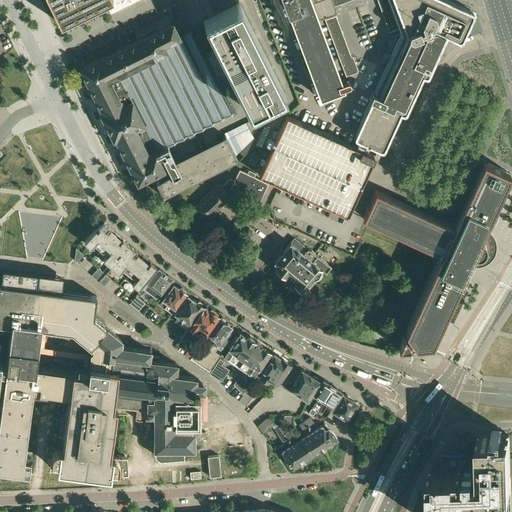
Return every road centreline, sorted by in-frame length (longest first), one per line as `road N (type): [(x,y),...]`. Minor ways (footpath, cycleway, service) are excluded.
road 1 (secondary): [(55,96),(101,180),(149,233),(258,313),(332,350)]
road 2 (residential): [(345,476),(0,502)]
road 3 (secondary): [(429,394),(366,511)]
road 4 (secondary): [(385,508),(447,392)]
